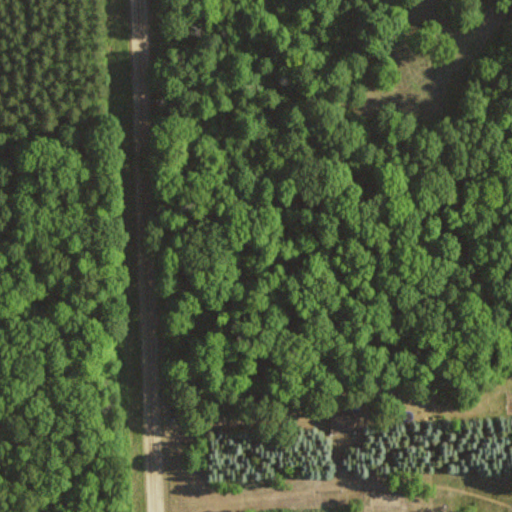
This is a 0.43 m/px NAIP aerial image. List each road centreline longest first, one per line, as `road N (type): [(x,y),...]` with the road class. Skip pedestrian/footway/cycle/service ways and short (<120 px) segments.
road 1 (residential): [(152,511),(133,0)]
road 2 (residential): [(140,188),(0,167)]
